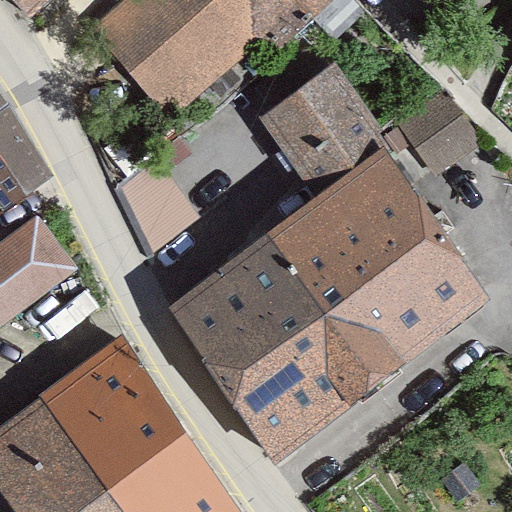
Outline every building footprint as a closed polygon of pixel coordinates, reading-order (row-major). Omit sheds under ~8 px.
[(134,0),(100,29),(172,113),(270,30),(282,44),(333,0),(134,0)] [(495,299),(331,70),(262,119),(316,194),(162,304),(272,457),(495,299)] [(484,136),(444,82),(402,113),(442,167),(484,136)] [(0,197),(38,171),(0,116),(0,197)] [(173,157),(126,178),(155,241),(202,220),(173,157)] [(0,338),(90,270),(45,208),(0,240),(0,422),(7,417),(0,407),(0,338)] [(259,511),(262,510),(129,329),(7,417),(0,422),(0,463),(35,511),(259,511)]
